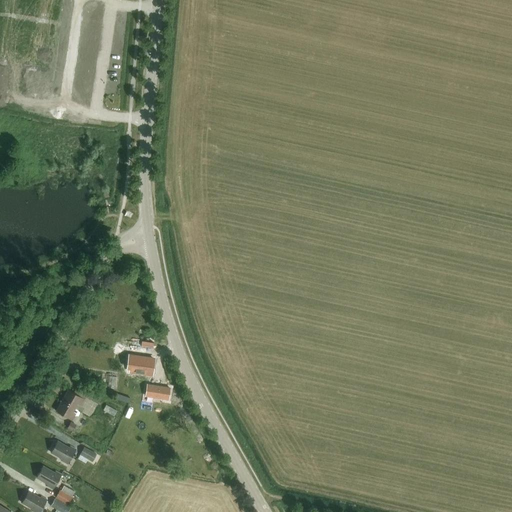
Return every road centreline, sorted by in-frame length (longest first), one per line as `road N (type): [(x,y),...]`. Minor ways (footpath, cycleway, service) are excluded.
road 1 (secondary): [(263,511),(177,349),(149,238)]
road 2 (unclassified): [(0,442),(102,261),(149,238)]
road 3 (secondary): [(149,238),(144,155),(158,0)]
